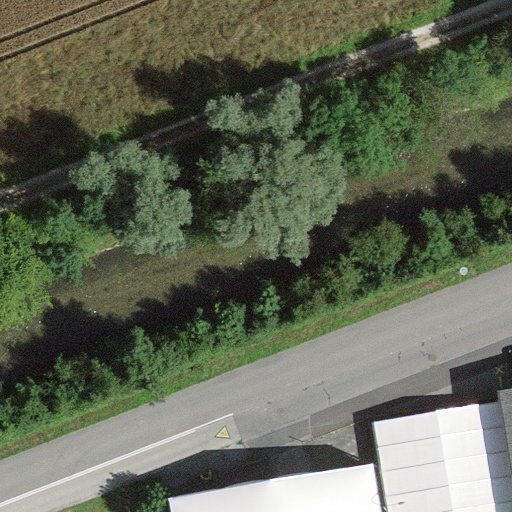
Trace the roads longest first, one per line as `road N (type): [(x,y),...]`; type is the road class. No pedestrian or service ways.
road 1 (unclassified): [(0,488),(511,290)]
road 2 (track): [(0,193),(507,0)]
